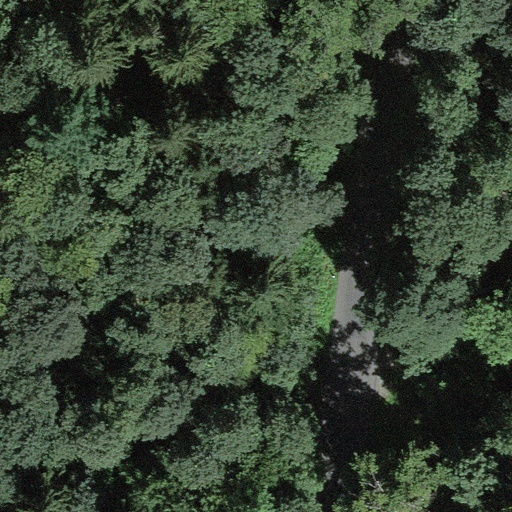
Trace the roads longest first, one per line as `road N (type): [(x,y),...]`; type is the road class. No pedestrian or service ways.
road 1 (tertiary): [(398,0),(359,379),(331,511)]
road 2 (track): [(359,379),(397,434),(434,511)]
